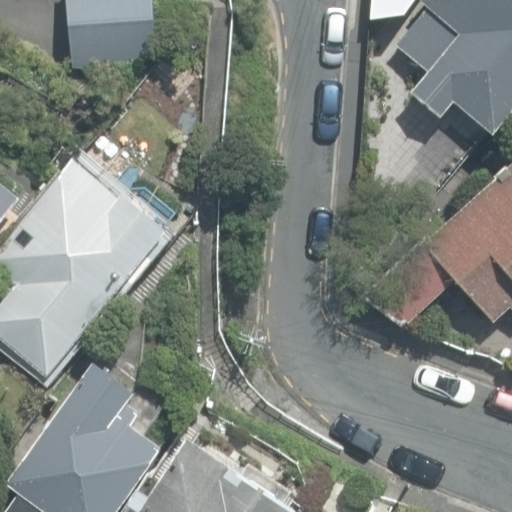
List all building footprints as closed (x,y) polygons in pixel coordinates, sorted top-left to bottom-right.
[(67,0),(71,70),(160,63),(155,0),(67,0)] [(424,77),(493,134),(511,110),(511,0),(420,0),(429,7),(410,31),(440,57),(424,77)] [(0,304),(0,336),(48,377),(168,232),(123,194),(120,198),(74,159),(0,241),(0,269),(17,284),(0,304)] [(361,297),(395,335),(457,280),(494,322),(510,307),(511,308),(511,166),(431,239),(428,236),(361,297)] [(0,225),(22,199),(0,181),(0,225)] [(0,511),(116,511),(163,447),(132,425),(140,411),(128,402),(135,393),(93,363),(6,483),(16,491),(0,511)] [(297,511),(299,510),(188,438),(139,511),(297,511)]
